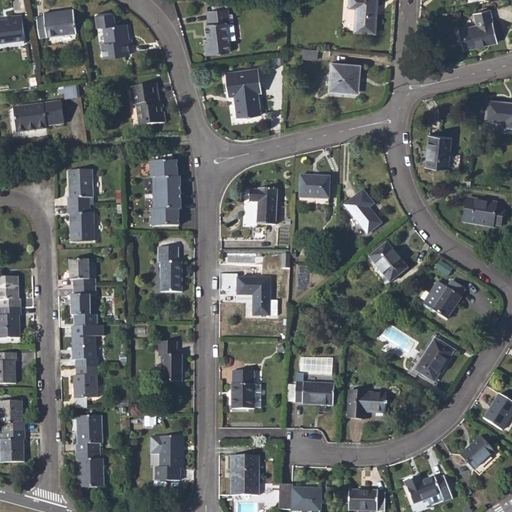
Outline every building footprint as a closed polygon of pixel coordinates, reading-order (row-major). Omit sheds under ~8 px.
[(214,0),(215,9),(227,7),(226,0),(214,0)] [(349,0),(349,7),(356,8),(354,31),(375,33),(377,0),(349,0)] [(215,9),(207,10),(208,23),(206,24),(209,42),(204,43),(206,55),(230,52),(228,41),(231,40),(236,40),(233,21),(229,21),(228,15),(227,7),(215,9)] [(37,16),(40,37),(77,33),(74,9),(44,13),(44,15),(37,16)] [(460,30),(464,51),(498,43),(490,10),(474,14),(477,26),(460,30)] [(0,19),(0,42),(25,40),(22,14),(13,15),(13,14),(8,15),(8,18),(0,19)] [(123,24),(104,27),(106,42),(101,43),(103,59),(130,55),(128,45),(133,44),(132,39),(129,40),(126,40),(123,24)] [(303,49),(303,59),(318,60),(318,50),(303,49)] [(330,91),(356,93),(357,78),(359,78),(360,65),(332,63),(330,91)] [(225,73),(229,97),(235,96),(238,118),(261,115),(260,103),(258,93),(262,93),(258,68),(225,73)] [(139,123),(147,122),(148,125),(166,123),(165,114),(162,114),(161,109),(164,108),(163,104),(160,105),(157,105),(156,101),(159,99),(157,83),(132,86),(134,106),(136,106),(139,123)] [(65,87),(67,99),(78,97),(76,86),(65,87)] [(14,108),(17,133),(48,128),(47,126),(65,123),(62,101),(14,108)] [(486,120),(504,121),(504,127),(511,127),(511,103),(488,101),(486,120)] [(426,167),(449,169),(452,138),(429,135),(426,167)] [(172,164),(154,165),(155,177),(173,176),(172,164)] [(67,206),(91,205),(90,198),(94,198),(93,169),(68,171),(69,199),(67,199),(67,206)] [(154,186),(156,211),(178,210),(176,184),(173,184),(173,176),(155,177),(156,186),(154,186)] [(300,197),(328,199),(330,177),(301,176),(300,197)] [(249,202),(259,203),(258,223),(275,224),(277,190),(259,189),(259,190),(250,190),(249,202)] [(345,205),(368,234),(381,223),(369,208),(374,204),(363,191),(345,205)] [(463,222),(494,227),(494,224),(501,226),(504,209),(497,208),(498,203),(466,198),(463,222)] [(67,206),(68,214),(70,214),(71,241),(96,241),(95,212),(91,212),(91,205),(67,206)] [(370,257),(390,282),(408,268),(387,243),(370,257)] [(159,247),(159,262),(161,262),(161,291),(182,292),(182,276),(181,276),(180,262),(178,262),(178,247),(159,247)] [(73,287),(96,286),(96,279),(90,279),(89,259),(70,260),(70,280),(73,280),(73,287)] [(0,306),(22,306),(21,298),(20,298),(18,276),(0,276),(0,306)] [(270,299),(270,278),(238,278),(238,294),(254,295),(254,315),(270,315),(270,299)] [(432,309),(448,319),(462,298),(461,296),(465,289),(452,280),(447,288),(446,287),(432,309)] [(73,287),(74,295),(71,295),(72,315),(75,315),(75,326),(98,325),(97,314),(91,314),(91,295),(96,295),(96,286),(73,287)] [(0,306),(0,337),(21,337),(20,314),(22,314),(22,306),(0,306)] [(76,367),(99,366),(99,359),(97,359),(96,336),(73,337),(73,360),(76,360),(76,367)] [(409,372),(416,376),(419,372),(434,382),(453,352),(435,340),(416,370),(412,367),(409,372)] [(159,357),(162,357),(162,383),(182,383),(182,355),(176,355),(176,342),(159,341),(159,357)] [(0,383),(16,384),(15,361),(17,361),(17,353),(0,353),(0,383)] [(76,367),(77,375),(74,376),(74,399),(98,398),(97,375),(100,375),(99,366),(76,367)] [(232,409),(254,409),(255,384),(253,384),(253,370),(233,370),(233,383),(232,384),(232,409)] [(295,402),(303,402),(303,404),(333,406),(334,385),(296,383),(295,402)] [(349,419),(366,419),(366,412),(386,413),(387,394),(350,392),(349,419)] [(484,419),(502,431),(511,415),(511,401),(500,394),(484,419)] [(3,432),(26,432),(25,424),(23,424),(22,401),(0,401),(0,419),(0,424),(2,424),(3,432)] [(76,452),(100,451),(100,444),(103,444),(102,416),(77,417),(78,444),(76,444),(76,452)] [(3,432),(3,439),(1,439),(2,463),(25,462),(24,440),(26,440),(26,432),(3,432)] [(156,468),(156,480),(180,481),(180,468),(182,468),(181,437),(161,437),(160,468),(156,468)] [(461,455),(474,470),(496,451),(481,437),(461,455)] [(76,452),(76,461),(78,461),(80,488),(105,487),(103,459),(100,459),(100,451),(76,452)] [(232,471),(235,471),(234,495),(258,496),(259,456),(232,456),(232,471)] [(414,478),(405,481),(409,493),(414,504),(441,492),(444,501),(452,498),(444,476),(435,480),(435,477),(422,482),(417,484),(414,478)] [(414,478),(417,484),(422,482),(420,476),(414,478)] [(292,511),(301,511),(302,511),(320,511),(321,489),(294,489),(294,485),(280,484),(278,510),(292,511)] [(349,510),(385,511),(386,494),(378,493),(378,491),(350,491),(349,510)]
